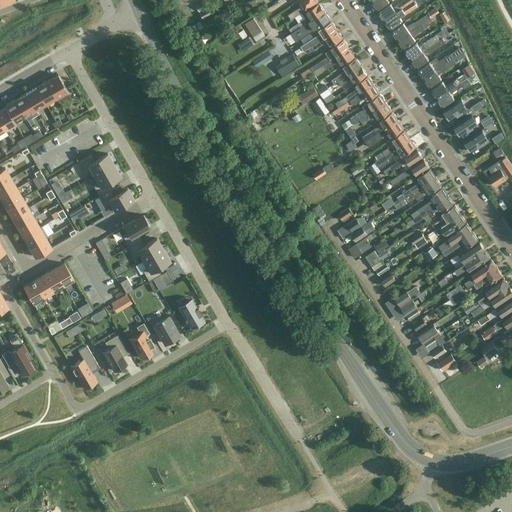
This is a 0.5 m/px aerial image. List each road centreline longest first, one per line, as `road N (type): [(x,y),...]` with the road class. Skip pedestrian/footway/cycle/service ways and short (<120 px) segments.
road 1 (tertiary): [(431,463),(408,447),(297,285),(211,149),(138,11)]
road 2 (residential): [(511,254),(341,0)]
road 3 (residential): [(52,374),(76,411),(225,325)]
road 4 (residential): [(151,197),(67,51)]
road 5 (residential): [(225,325),(151,197)]
road 6 (residential): [(29,270),(151,197)]
road 7 (residential): [(225,325),(301,439)]
road 8 (residential): [(52,374),(4,287),(29,270)]
